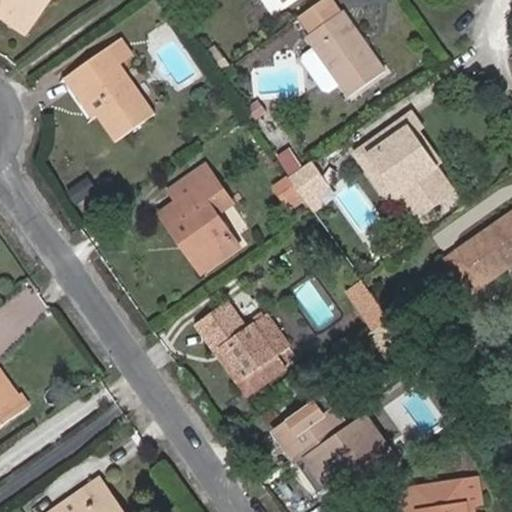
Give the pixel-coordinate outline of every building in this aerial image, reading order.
[(0,0),(0,6),(12,15),(7,21),(27,35),(51,0),(0,0)] [(387,73),(335,0),(326,0),(304,16),(315,33),(309,38),(316,49),(342,86),(350,97),(387,73)] [(0,16),(7,21),(12,15),(0,6),(0,16)] [(122,39),(108,48),(119,65),(133,56),(122,39)] [(108,48),(72,74),(92,104),(101,98),(108,109),(99,115),(117,140),(154,115),(119,65),(108,48)] [(342,86),(316,49),(305,57),(304,62),(325,92),(330,94),(342,86)] [(92,104),(72,74),(64,80),(92,120),(99,115),(108,109),(101,98),(92,104)] [(246,109),(254,120),(265,112),(258,101),(246,109)] [(373,155),(402,196),(417,216),(428,209),(452,192),(409,130),(373,155)] [(297,144),(282,151),(291,171),(306,164),(297,144)] [(391,204),(402,196),(373,155),(362,163),(391,204)] [(308,203),(328,189),(311,164),(290,179),(308,203)] [(205,167),(170,192),(177,203),(213,177),(205,167)] [(160,215),(181,244),(187,240),(207,269),(238,246),(216,215),(232,203),(213,177),(177,203),(160,215)] [(434,219),(428,209),(417,216),(424,225),(434,219)] [(507,218),(457,253),(481,285),(511,263),(511,222),(511,223),(507,218)] [(187,240),(181,244),(201,273),(207,269),(187,240)] [(481,285),(457,253),(447,260),(470,293),(481,285)] [(351,288),(386,348),(408,335),(373,275),(351,288)] [(245,379),(254,390),(285,368),(277,356),(291,346),(267,314),(247,329),(228,302),(196,325),(215,351),(222,347),(245,379)] [(222,347),(215,351),(238,384),(245,379),(222,347)] [(0,370),(0,381),(13,400),(18,395),(0,370)] [(13,400),(0,381),(0,427),(29,407),(20,393),(18,395),(13,400)] [(298,465),(306,459),(342,434),(350,428),(335,408),(327,414),(333,423),(299,447),(293,437),(282,444),(298,465)] [(333,423),(327,414),(315,422),(306,410),(274,432),(282,444),(293,437),(299,447),(333,423)] [(342,434),(306,459),(328,490),(388,447),(367,416),(350,428),(342,434)] [(468,511),(468,506),(476,504),(483,503),(480,478),(400,491),(403,511),(468,511)] [(122,511),(100,480),(96,484),(116,511),(122,511)] [(116,511),(96,484),(56,511),(116,511)]
